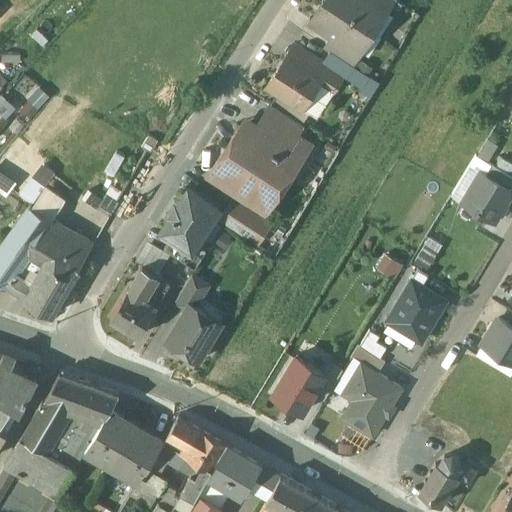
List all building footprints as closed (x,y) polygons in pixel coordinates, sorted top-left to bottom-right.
[(375,33),(324,0),(321,0),(309,19),(339,39),(356,50),(357,49),(362,52),(375,33)] [(371,0),(324,0),(375,33),(387,13),(383,10),(384,8),(371,0)] [(395,0),(371,0),(384,8),(383,10),(387,13),(395,0)] [(356,50),(339,39),(331,52),(353,66),(362,52),(357,49),(356,50)] [(343,74),(310,53),(302,65),(322,79),(320,81),(333,89),(343,74)] [(302,65),(287,56),(268,85),(303,108),(320,81),(322,79),(302,65)] [(0,118),(14,107),(5,96),(0,100),(0,118)] [(272,105),(253,134),(242,127),(211,174),(259,205),(301,140),(295,136),(302,124),(272,105)] [(158,141),(149,135),(141,147),(151,152),(158,141)] [(52,217),(65,198),(45,185),(55,170),(41,161),(18,195),(52,217)] [(511,175),(488,161),(482,171),(509,188),(511,183),(511,175)] [(0,168),(0,191),(6,196),(17,181),(0,168)] [(463,202),(494,221),(511,191),(511,189),(509,188),(482,171),(463,202)] [(48,185),(66,196),(72,185),(53,175),(48,185)] [(188,189),(178,205),(173,205),(169,211),(171,215),(161,231),(171,237),(191,250),(195,245),(219,208),(188,189)] [(93,244),(29,207),(6,240),(21,249),(46,264),(72,280),(93,244)] [(191,250),(171,237),(164,249),(194,269),(206,251),(195,245),(191,250)] [(414,262),(426,269),(441,244),(429,237),(414,262)] [(6,240),(0,248),(0,281),(21,249),(6,240)] [(21,249),(0,281),(0,286),(25,301),(46,264),(21,249)] [(401,265),(386,256),(379,267),(394,277),(401,265)] [(155,268),(144,261),(141,265),(152,272),(155,268)] [(46,264),(25,301),(51,316),(72,280),(46,264)] [(152,272),(141,265),(128,289),(158,307),(172,284),(152,272)] [(421,288),(428,276),(418,270),(411,282),(421,288)] [(211,286),(192,274),(173,304),(187,312),(192,305),(198,308),(211,286)] [(421,288),(411,282),(386,324),(421,345),(446,303),(421,288)] [(158,307),(128,289),(110,318),(141,337),(158,307)] [(198,308),(192,305),(187,312),(169,344),(199,362),(223,323),(198,308)] [(484,344),(511,360),(511,325),(500,318),(484,344)] [(357,345),(385,361),(393,347),(366,330),(357,345)] [(385,361),(357,345),(351,357),(361,363),(378,373),(385,361)] [(36,381),(10,368),(15,359),(2,353),(0,357),(0,444),(7,433),(0,428),(0,420),(10,404),(20,411),(29,397),(36,381)] [(273,395),(303,413),(314,394),(326,374),(297,356),(273,395)] [(378,373),(361,363),(350,381),(360,387),(342,418),(372,436),(402,388),(378,373)] [(326,374),(314,394),(325,401),(343,370),(332,364),(326,374)] [(101,389),(59,373),(44,398),(73,409),(87,414),(101,389)] [(101,389),(87,414),(103,420),(109,410),(118,395),(101,389)] [(73,409),(44,398),(38,408),(64,424),(73,409)] [(38,408),(23,434),(17,443),(32,452),(34,448),(46,455),(64,424),(38,408)] [(103,420),(84,452),(112,467),(136,426),(109,410),(103,420)] [(163,442),(147,469),(167,480),(182,454),(198,428),(178,417),(163,442)] [(136,426),(112,467),(137,483),(145,468),(147,469),(163,442),(136,426)] [(198,428),(182,454),(203,465),(213,470),(227,445),(198,428)] [(32,452),(17,443),(4,465),(6,467),(16,473),(44,489),(60,462),(46,455),(34,448),(32,452)] [(213,470),(199,495),(222,508),(239,478),(252,484),(263,466),(227,445),(213,470)] [(451,454),(443,456),(438,464),(436,463),(436,464),(435,463),(418,491),(419,491),(419,492),(425,496),(425,497),(433,502),(433,501),(440,505),(440,504),(442,505),(458,477),(457,476),(455,474),(460,466),(458,458),(451,454)] [(60,462),(44,489),(57,496),(73,470),(60,462)] [(213,470),(203,465),(196,479),(190,475),(170,511),(189,511),(199,495),(213,470)] [(280,476),(263,466),(252,484),(259,488),(268,492),(270,493),(280,476)] [(6,467),(0,476),(0,500),(16,473),(6,467)] [(147,469),(145,468),(137,483),(160,494),(167,480),(147,469)] [(300,511),(311,493),(280,476),(270,493),(266,501),(267,501),(286,511),(300,511)] [(129,495),(153,508),(160,494),(137,483),(129,495)] [(268,492),(259,488),(252,503),(254,504),(252,509),(258,511),(268,492)] [(511,511),(511,488),(498,511),(511,511)] [(311,493),(300,511),(332,511),(336,507),(311,493)] [(199,495),(189,511),(218,511),(222,508),(199,495)] [(286,511),(267,501),(260,511),(286,511)]
